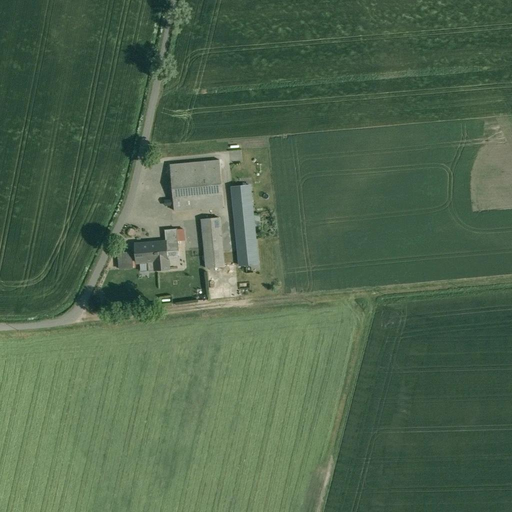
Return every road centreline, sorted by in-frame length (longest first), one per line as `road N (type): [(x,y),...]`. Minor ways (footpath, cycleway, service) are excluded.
road 1 (track): [(85,300),(127,322),(376,285),(319,511)]
road 2 (unclassified): [(176,0),(134,196),(85,300),(71,319),(0,327)]
